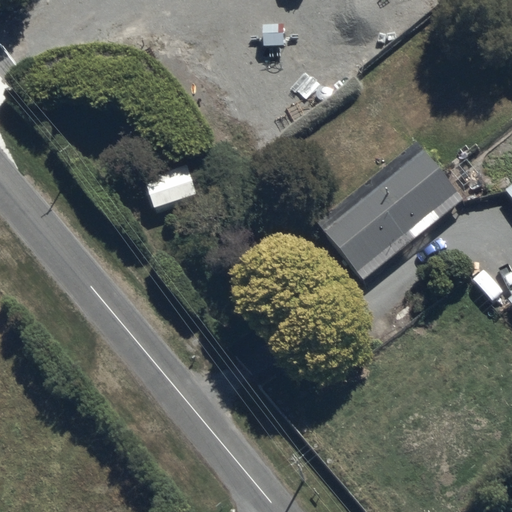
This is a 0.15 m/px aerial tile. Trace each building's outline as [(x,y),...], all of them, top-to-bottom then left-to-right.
[(223,0),(242,22),(267,0),(223,0)] [(413,140),(315,218),(357,272),(455,194),(413,140)] [(182,159),(136,171),(145,205),(191,192),(182,159)] [(511,173),(497,186),(511,203),(511,173)] [(511,278),(497,291),(511,307),(511,278)]
